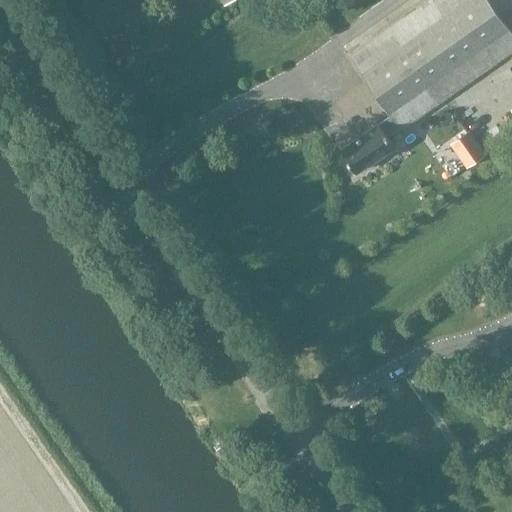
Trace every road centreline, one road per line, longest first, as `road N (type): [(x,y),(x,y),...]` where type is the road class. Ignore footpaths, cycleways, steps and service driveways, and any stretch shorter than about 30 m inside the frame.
road 1 (unclassified): [(348,511),(89,140),(8,0)]
road 2 (unknown): [(287,424),(511,323)]
